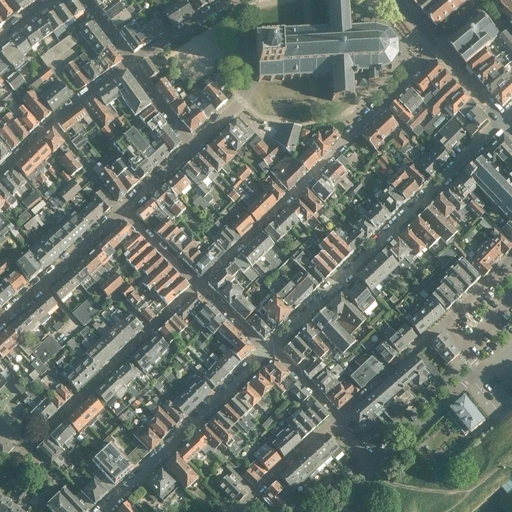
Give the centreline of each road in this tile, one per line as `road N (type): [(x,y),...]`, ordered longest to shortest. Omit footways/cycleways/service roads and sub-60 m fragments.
road 1 (residential): [(198,285),(434,45)]
road 2 (residential): [(503,122),(269,349)]
road 3 (residential): [(198,285),(0,479)]
road 4 (residential): [(269,349),(105,511)]
road 5 (residential): [(0,321),(120,212)]
road 6 (residential): [(372,467),(483,369)]
road 7 (residential): [(338,421),(444,323)]
road 8 (residential): [(338,421),(239,511)]
road 9 (residential): [(131,63),(234,0)]
